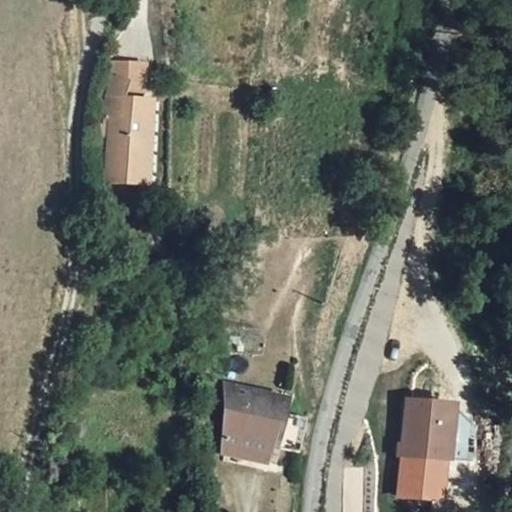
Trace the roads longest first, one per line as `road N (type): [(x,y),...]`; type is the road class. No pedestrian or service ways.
road 1 (unclassified): [(448,0),(419,122),(335,377),(310,511)]
road 2 (track): [(22,511),(33,427),(72,286),(74,109),(89,52),(86,0)]
